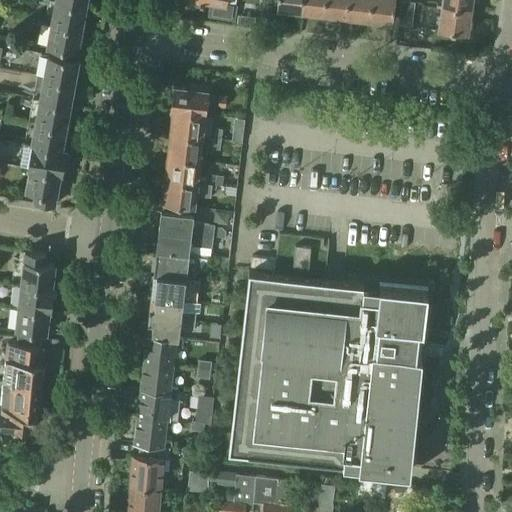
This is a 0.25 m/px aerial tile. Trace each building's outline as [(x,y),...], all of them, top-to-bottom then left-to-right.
[(82,27),(86,5),(61,0),(55,0),(52,22),(82,27)] [(188,0),(188,2),(200,4),(201,0),(204,0),(210,1),(208,15),(235,20),(237,4),(227,2),(227,0),(188,0)] [(277,7),(301,10),(301,0),(270,0),(269,6),(277,7)] [(301,0),(301,10),(323,13),(325,0),(301,0)] [(348,0),(325,0),(323,13),(346,16),(348,0)] [(371,0),(348,0),(346,16),(369,19),(371,0)] [(395,0),(371,0),(369,19),(393,22),(395,0)] [(416,1),(409,0),(402,0),(399,23),(413,25),(416,1)] [(443,0),(443,6),(472,10),(473,0),(443,0)] [(468,34),(472,10),(443,6),(439,30),(457,32),(456,34),(465,36),(466,34),(468,34)] [(78,50),(82,27),(52,22),(47,44),(78,50)] [(49,52),(45,74),(75,80),(79,57),(49,52)] [(71,102),(75,80),(45,74),(41,97),(71,102)] [(172,108),(173,108),(206,112),(209,88),(207,88),(208,83),(190,81),(190,86),(175,85),(172,108)] [(218,93),(217,106),(225,107),(226,94),(218,93)] [(67,125),(71,102),(41,97),(36,119),(67,125)] [(173,108),(171,131),(203,134),(206,112),(173,108)] [(36,119),(32,142),(63,147),(67,125),(36,119)] [(222,136),(223,129),(214,127),(213,135),(222,136)] [(171,131),(169,154),(200,158),(203,134),(171,131)] [(222,136),(213,135),(212,145),(221,146),(222,136)] [(68,148),(63,147),(32,142),(28,166),(31,167),(61,172),(63,173),(68,148)] [(200,158),(169,154),(166,176),(198,180),(200,158)] [(55,204),(61,172),(31,167),(26,189),(36,191),(35,201),(55,204)] [(212,182),(215,182),(216,173),(208,172),(207,181),(212,182)] [(164,200),(164,201),(195,205),(196,194),(211,195),(212,182),(207,181),(198,180),(166,176),(164,200)] [(214,224),(214,221),(193,218),(195,205),(164,201),(164,208),(162,208),(160,229),(213,234),(225,235),(226,229),(223,225),(214,224)] [(213,234),(160,229),(157,248),(190,252),(191,243),(211,245),(213,234)] [(311,241),(299,240),(296,239),(293,261),(308,263),(311,241)] [(187,275),(195,276),(198,252),(190,252),(157,248),(155,271),(187,275)] [(46,251),(26,249),(22,281),(53,285),(55,262),(45,261),(46,251)] [(275,267),(276,257),(257,255),(252,255),(251,265),(275,267)] [(275,271),(249,268),(228,451),(407,471),(421,348),(423,329),(428,288),(324,277),(275,271)] [(185,298),(197,299),(200,276),(195,276),(187,275),(155,271),(152,294),(185,298)] [(53,285),(22,281),(19,306),(50,309),(52,310),(55,285),(53,285)] [(197,299),(185,298),(152,294),(150,314),(195,319),(197,299)] [(50,309),(19,306),(17,329),(47,332),(50,309)] [(150,314),(148,333),(180,336),(181,327),(194,329),(195,319),(150,314)] [(445,314),(444,322),(452,323),(452,315),(445,314)] [(184,336),(180,336),(148,333),(145,359),(175,363),(177,344),(183,344),(184,336)] [(42,346),(7,342),(3,381),(42,385),(44,362),(41,361),(42,346)] [(211,368),(213,359),(199,358),(198,367),(211,368)] [(172,386),(175,363),(145,359),(142,386),(178,391),(178,387),(172,386)] [(211,368),(198,367),(197,376),(210,377),(211,368)] [(1,402),(40,406),(42,385),(3,381),(1,402)] [(138,414),(168,418),(178,419),(180,396),(177,396),(178,391),(142,386),(138,414)] [(212,395),(199,393),(195,421),(204,422),(209,422),(212,395)] [(0,425),(32,429),(38,425),(40,406),(1,402),(0,402),(0,425)] [(138,414),(135,441),(140,441),(170,445),(171,445),(172,440),(166,440),(168,418),(138,414)] [(204,422),(195,421),(192,420),(191,429),(203,430),(204,422)] [(139,454),(134,453),(132,486),(162,488),(163,468),(168,469),(170,445),(140,441),(139,454)] [(209,472),(190,469),(187,488),(208,490),(209,472)] [(210,470),(209,482),(235,485),(237,473),(210,470)] [(234,498),(232,511),(245,511),(246,509),(252,510),(253,501),(256,475),(237,473),(235,485),(234,498)] [(262,511),(275,511),(277,503),(279,483),(280,478),(256,475),(253,501),(264,502),(262,511)] [(362,479),(358,494),(384,497),(385,493),(387,482),(362,479)] [(279,483),(277,503),(275,511),(288,511),(292,484),(279,483)] [(132,486),(129,511),(159,511),(160,504),(162,488),(132,486)] [(232,511),(234,498),(222,497),(220,511),(232,511)]
